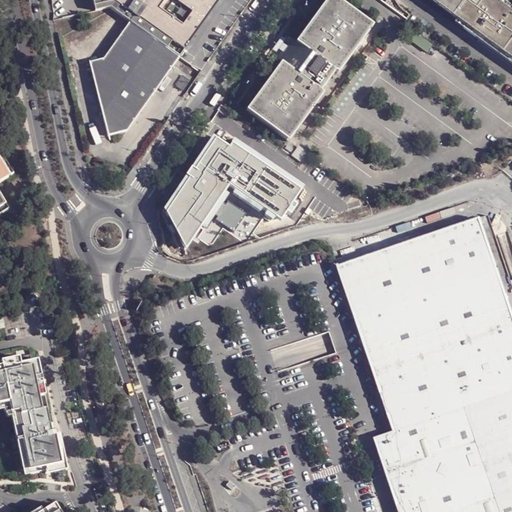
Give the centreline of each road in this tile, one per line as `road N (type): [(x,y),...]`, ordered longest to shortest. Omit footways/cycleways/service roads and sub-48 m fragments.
road 1 (tertiary): [(99,262),(104,309),(173,511)]
road 2 (tertiary): [(187,511),(119,305),(117,263)]
road 3 (residential): [(126,211),(274,0)]
road 4 (tertiary): [(12,0),(52,185),(84,222)]
road 5 (tertiary): [(98,208),(66,161),(35,0)]
